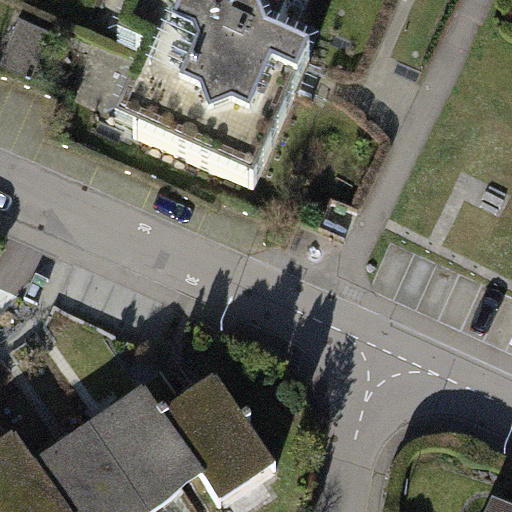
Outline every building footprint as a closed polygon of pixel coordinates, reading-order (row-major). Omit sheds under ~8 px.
[(160,0),(138,51),(169,64),(136,139),(254,190),(310,62),(274,46),(294,0),(160,0)] [(218,383),(163,420),(199,474),(215,496),(270,459),(218,383)] [(147,398),(93,434),(144,511),(199,474),(163,420),(147,398)] [(93,434),(38,471),(65,511),(142,511),(144,511),(93,434)] [(18,442),(0,454),(0,511),(65,511),(38,471),(18,442)]
